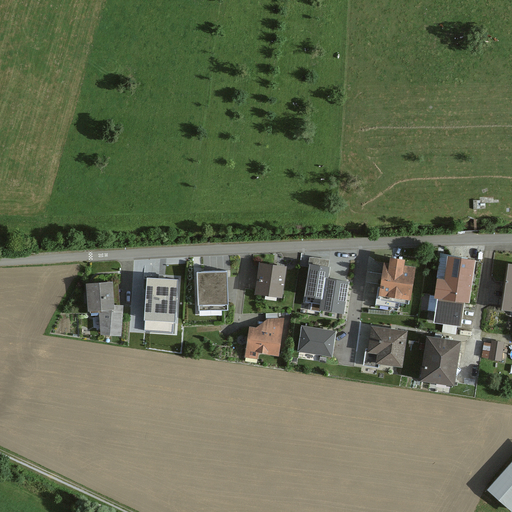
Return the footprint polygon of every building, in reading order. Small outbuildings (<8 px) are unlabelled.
[(472,258),(441,254),(436,292),(439,293),(464,296),(467,297),(472,258)] [(307,301),(322,303),(326,277),(328,263),(312,261),(307,301)] [(418,266),(387,262),(381,296),(412,300),(418,266)] [(511,263),(510,263),(502,308),(511,310),(511,263)] [(287,267),(262,264),(258,295),(283,298),(287,267)] [(231,270),(199,270),(200,312),(232,311),(231,270)] [(177,279),(147,277),(144,330),(174,332),(177,279)] [(326,277),(322,303),(322,307),(342,310),(346,280),(326,277)] [(115,282),(88,285),(90,313),(101,313),(103,335),(124,337),(125,307),(116,306),(115,282)] [(464,296),(439,293),(435,317),(460,321),(464,296)] [(258,330),(251,329),(246,357),(258,359),(259,352),(279,355),(286,318),(266,321),(258,330)] [(407,331),(373,326),(370,349),(382,350),(380,360),(401,364),(407,331)] [(337,332),(304,327),(300,351),(333,357),(337,332)] [(461,339),(429,335),(423,377),(455,381),(461,339)] [(505,342),(495,341),(491,361),(502,363),(505,342)] [(511,462),(491,487),(511,505),(511,462)]
